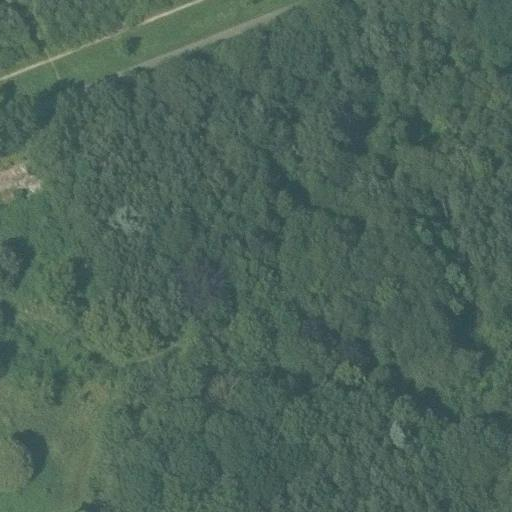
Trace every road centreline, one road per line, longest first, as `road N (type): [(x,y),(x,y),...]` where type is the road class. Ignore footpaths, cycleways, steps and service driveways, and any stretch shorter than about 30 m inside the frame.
road 1 (track): [(0,122),(314,0)]
road 2 (unknown): [(0,78),(200,0)]
